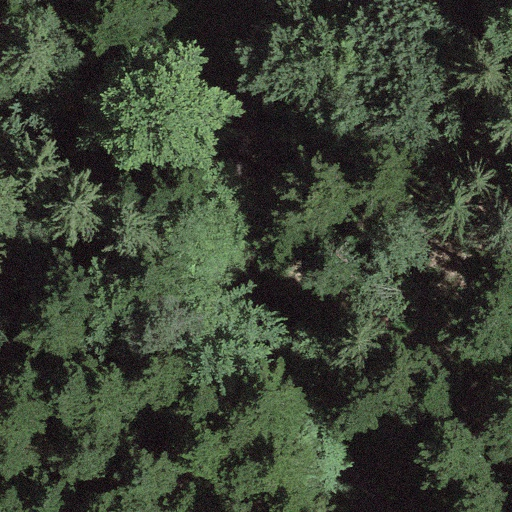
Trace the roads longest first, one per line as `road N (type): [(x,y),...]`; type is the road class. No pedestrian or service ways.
road 1 (track): [(299,0),(259,77),(235,148),(215,264),(227,309)]
road 2 (track): [(227,309),(286,401),(383,511)]
